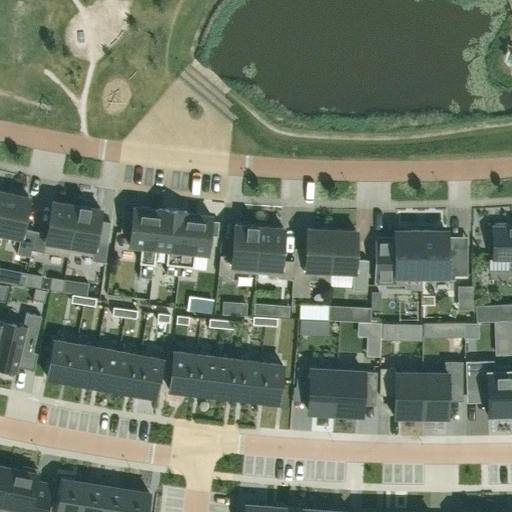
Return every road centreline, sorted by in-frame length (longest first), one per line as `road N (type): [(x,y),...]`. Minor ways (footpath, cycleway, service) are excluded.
road 1 (residential): [(0,425),(199,460),(264,445),(511,450)]
road 2 (residential): [(0,130),(174,161),(287,171),(511,166)]
